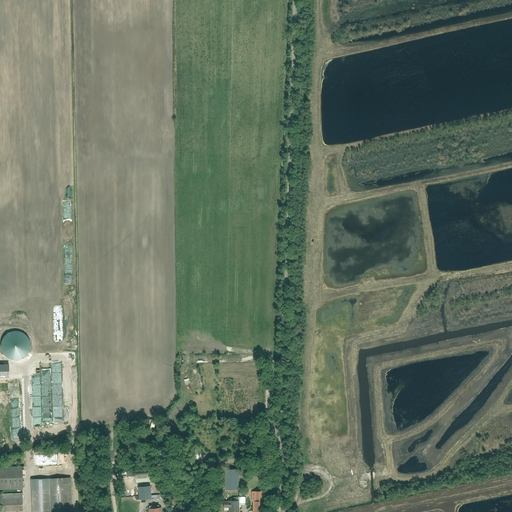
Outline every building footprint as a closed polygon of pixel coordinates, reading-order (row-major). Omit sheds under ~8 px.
[(42,423),(63,422),(62,397),(51,397),(51,396),(47,396),(47,403),(43,403),(43,411),(42,411),(42,423)] [(69,465),(69,457),(59,456),(58,462),(60,462),(60,465),(69,465)] [(0,488),(22,487),(21,467),(0,467),(0,488)] [(236,469),(225,469),(225,489),(237,488),(236,469)] [(151,472),(137,473),(137,482),(151,481),(151,472)] [(52,511),(72,511),(71,477),(51,478),(52,511)] [(33,511),(52,511),(51,478),(32,479),(33,511)] [(138,486),(139,499),(149,498),(149,486),(138,486)] [(252,492),(253,511),(264,511),(263,491),(252,492)] [(1,510),(22,509),(22,493),(0,493),(1,510)] [(228,511),(237,511),(238,503),(238,500),(228,500),(228,504),(224,504),(224,511),(229,511),(228,511)]
